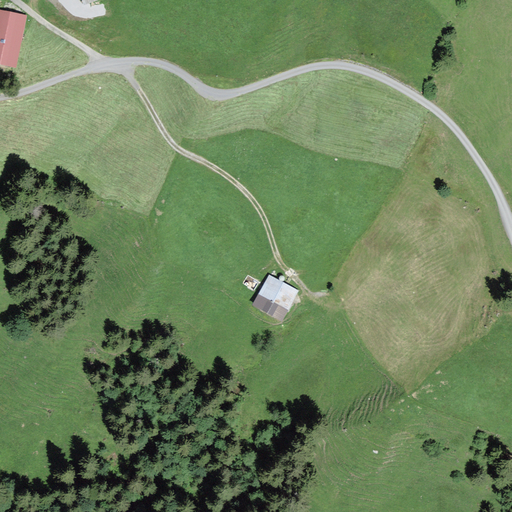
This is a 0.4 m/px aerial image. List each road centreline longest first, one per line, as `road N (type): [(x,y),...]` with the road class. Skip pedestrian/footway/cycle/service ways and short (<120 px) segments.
road 1 (unclassified): [(511,233),(485,172),(440,113),(351,66),(306,69),(223,96),(173,69),(135,62),(0,95)]
road 2 (track): [(123,63),(165,139),(248,194),(278,261),(304,292)]
